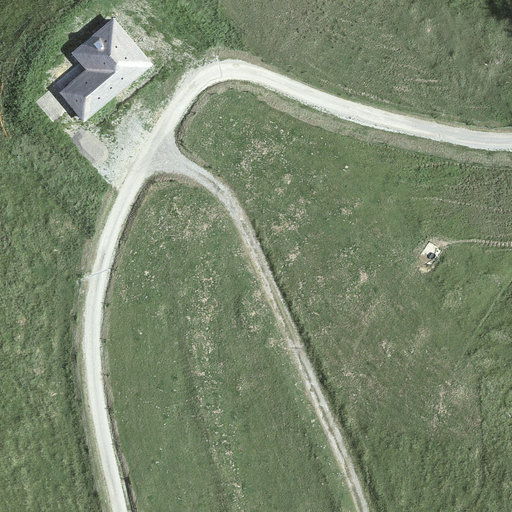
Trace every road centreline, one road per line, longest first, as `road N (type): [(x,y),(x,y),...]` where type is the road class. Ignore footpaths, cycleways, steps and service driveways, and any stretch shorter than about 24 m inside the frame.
road 1 (track): [(120,511),(97,403),(96,293),(117,215),(194,85),(224,70),(251,72),(383,118),(511,140)]
road 2 (track): [(364,511),(348,457),(240,218),(209,181),(151,151)]
